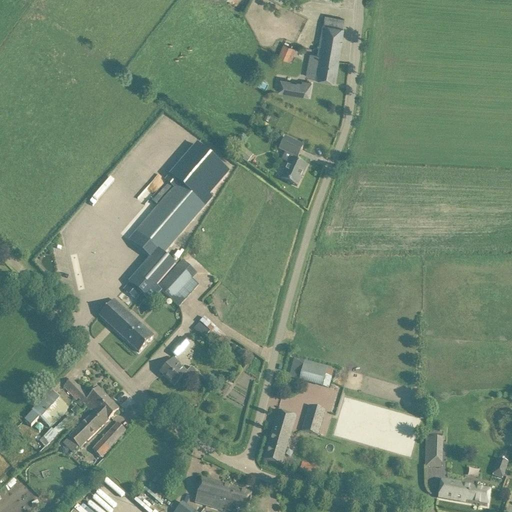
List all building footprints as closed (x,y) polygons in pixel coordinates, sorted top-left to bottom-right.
[(344,27),(345,18),(324,15),(318,55),(309,53),(305,76),(311,77),(314,78),(335,81),(344,27)] [(284,43),(278,56),(290,61),(296,48),(284,43)] [(285,80),(284,92),(309,96),(311,81),(302,80),(302,82),(285,80)] [(303,147),(294,142),(285,138),(279,150),(285,153),(282,160),(288,163),(281,179),(288,183),(297,187),(307,166),(296,161),(303,147)] [(129,284),(124,290),(135,300),(140,294),(148,301),(152,304),(162,292),(158,289),(157,288),(167,276),(176,266),(163,255),(206,206),(212,198),(209,195),(229,173),(197,145),(166,181),(175,189),(137,233),(157,251),(150,259),(129,284)] [(237,156),(247,163),(253,156),(243,148),(237,156)] [(133,195),(139,200),(161,176),(156,171),(133,195)] [(169,277),(158,289),(162,292),(179,308),(199,285),(179,266),(169,277)] [(139,353),(146,346),(154,337),(114,301),(99,317),(139,353)] [(216,348),(226,337),(204,318),(199,323),(210,333),(205,338),(216,348)] [(176,358),(189,344),(183,338),(170,352),(176,358)] [(178,358),(182,362),(197,346),(193,343),(178,358)] [(294,359),(289,379),(298,381),(298,382),(322,389),(322,387),(329,389),(334,370),(294,359)] [(191,368),(186,373),(179,367),(177,368),(171,363),(161,374),(174,386),(185,375),(189,379),(195,371),(191,368)] [(86,397),(88,396),(71,380),(63,387),(76,401),(78,399),(94,416),(95,414),(109,401),(98,389),(88,399),(86,397)] [(212,388),(216,383),(211,380),(207,385),(212,388)] [(31,414),(25,421),(32,428),(40,420),(49,428),(68,408),(51,392),(31,413),(31,414)] [(108,420),(111,418),(119,411),(109,401),(95,414),(70,439),(64,445),(72,453),(78,447),(80,449),(109,421),(108,420)] [(76,417),(82,412),(76,407),(71,412),(76,417)] [(318,436),(325,411),(310,407),(303,432),(318,436)] [(264,461),(281,466),(288,444),(291,445),(292,441),(290,440),(296,417),(278,412),(264,461)] [(93,451),(101,459),(125,432),(117,424),(93,451)] [(441,469),(442,439),(425,438),(424,468),(441,469)] [(20,468),(39,451),(32,444),(13,461),(20,468)] [(498,460),(492,476),(502,480),(508,463),(498,460)] [(300,471),(318,478),(321,470),(303,463),(300,471)] [(247,511),(249,503),(252,494),(202,479),(197,497),(194,503),(217,509),(225,511),(227,505),(247,511)] [(487,507),(489,497),(490,490),(442,481),(439,499),(487,507)] [(98,511),(97,510),(99,511),(120,511),(116,507),(111,503),(107,497),(102,494),(98,497),(108,511),(100,505),(97,501),(92,505),(85,501),(77,511),(98,511)] [(197,511),(184,501),(176,511),(197,511)]
